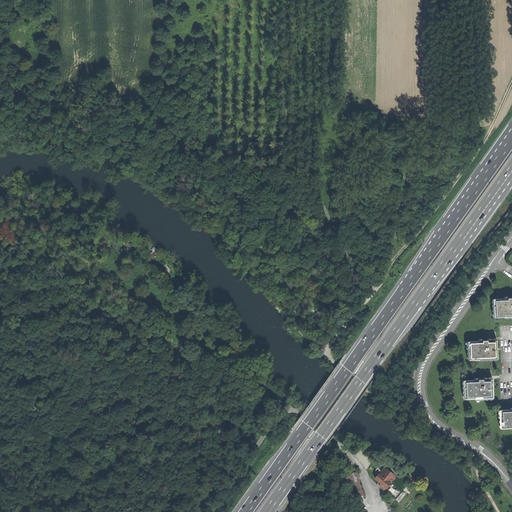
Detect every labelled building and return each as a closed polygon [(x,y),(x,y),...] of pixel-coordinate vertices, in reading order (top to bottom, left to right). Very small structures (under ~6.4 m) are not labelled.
[(167,270),(169,268),(166,265),(160,270),(161,272),(162,271),(165,274),(168,271),(167,270)] [(511,297),(494,298),(495,316),(511,315),(511,297)] [(470,359),(498,358),(498,349),(497,340),(469,341),(470,359)] [(463,398),(492,397),(492,389),(491,379),(462,380),(463,398)] [(500,428),(511,427),(511,408),(499,409),(500,428)] [(375,479),(387,488),(398,475),(387,466),(381,472),(378,469),(375,472),(379,475),(375,479)] [(358,498),(363,497),(356,474),(349,476),(352,484),(355,494),(356,493),(358,498)]
